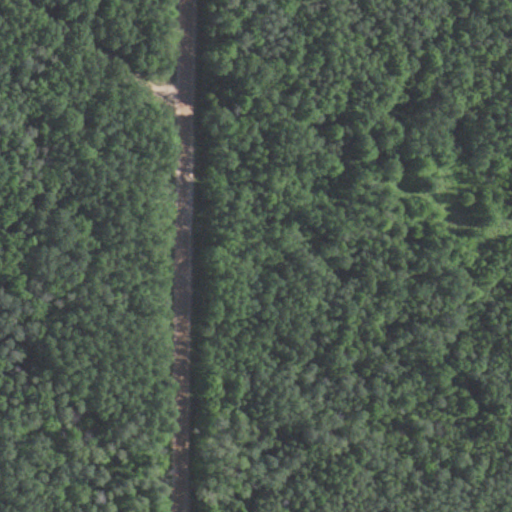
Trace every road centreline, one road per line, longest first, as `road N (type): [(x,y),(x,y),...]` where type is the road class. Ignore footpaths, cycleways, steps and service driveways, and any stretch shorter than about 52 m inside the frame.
road 1 (residential): [(187,511),(195,0)]
road 2 (residential): [(195,75),(82,39),(40,0)]
